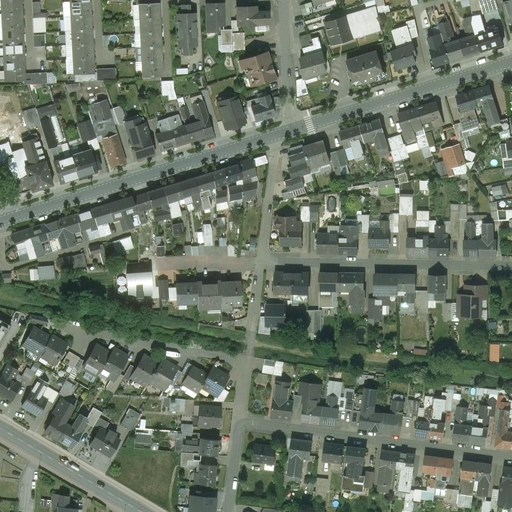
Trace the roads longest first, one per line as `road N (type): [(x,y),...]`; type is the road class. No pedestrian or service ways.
road 1 (residential): [(228,511),(239,429),(250,424),(511,458)]
road 2 (tertiary): [(272,134),(0,220)]
road 3 (residential): [(511,267),(260,262)]
road 4 (tertiary): [(511,61),(291,128)]
road 5 (tertiary): [(140,511),(0,429)]
road 6 (residential): [(260,262),(272,134)]
road 7 (residential): [(291,128),(282,0)]
